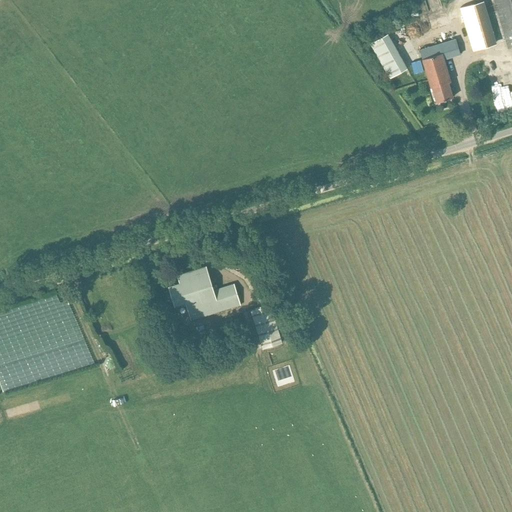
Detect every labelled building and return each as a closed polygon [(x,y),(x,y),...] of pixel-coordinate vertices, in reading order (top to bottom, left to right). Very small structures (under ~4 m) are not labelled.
[(440,8),(437,0),(423,0),(427,12),(440,8)] [(511,0),(492,0),(508,49),(511,47),(511,0)] [(498,44),(486,1),(461,8),(473,51),(498,44)] [(389,78),(407,68),(388,33),(370,44),(389,78)] [(451,82),(444,59),(460,55),(455,39),(419,50),(430,88),(432,87),(436,102),(453,97),(448,82),(451,82)] [(213,290),(206,266),(177,275),(179,283),(168,287),(174,306),(185,303),(191,321),(240,305),(234,284),(213,290)] [(92,361),(70,298),(60,302),(56,291),(0,310),(0,389),(1,393),(92,361)] [(282,342),(270,304),(250,310),(262,349),(282,342)] [(288,319),(277,322),(280,331),(290,328),(288,319)] [(176,335),(170,345),(179,350),(185,341),(176,335)] [(125,372),(119,375),(122,381),(128,378),(125,372)]
